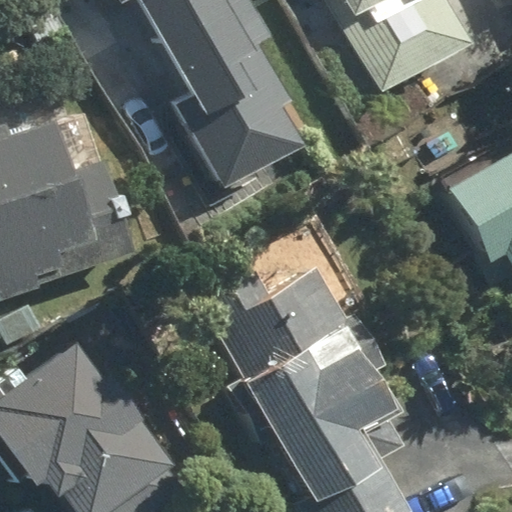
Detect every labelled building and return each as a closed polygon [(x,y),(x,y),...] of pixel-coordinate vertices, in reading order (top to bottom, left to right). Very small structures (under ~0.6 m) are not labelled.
[(323,0),(377,87),(463,34),(442,0),(323,0)] [(0,291),(35,280),(31,268),(60,259),(55,246),(88,236),(51,120),(0,135),(0,291)] [(511,141),(439,186),(481,255),(495,246),(511,274),(511,141)] [(256,277),(202,308),(306,488),(286,499),(293,511),(405,511),(355,424),(390,404),(309,263),(264,289),(256,277)] [(0,472),(7,482),(22,471),(41,497),(51,490),(67,511),(138,511),(160,496),(148,479),(170,463),(92,353),(85,358),(70,337),(19,374),(9,361),(0,367),(0,472)] [(164,511),(182,511),(174,503),(164,511)]
